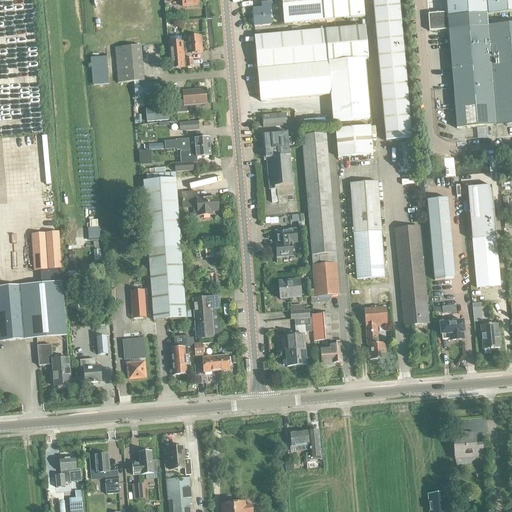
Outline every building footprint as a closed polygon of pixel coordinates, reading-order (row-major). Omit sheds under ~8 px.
[(282,0),(284,24),(325,20),(323,0),(282,0)] [(323,0),(325,20),(365,17),(363,0),(323,0)] [(376,33),(402,31),(399,0),(389,0),(373,1),(376,33)] [(446,0),(448,18),(488,15),(486,0),(446,0)] [(511,0),(486,0),(488,15),(511,13),(511,0)] [(254,27),(271,25),(270,10),(272,10),(271,3),(262,4),(262,8),(253,9),(254,27)] [(430,31),(449,29),(448,18),(448,13),(428,15),(430,31)] [(490,46),(511,44),(511,24),(488,26),(490,46)] [(450,49),(490,46),(488,26),(449,29),(450,49)] [(258,69),(365,61),(369,61),(366,28),(256,36),(258,69)] [(381,78),(406,76),(402,31),(376,33),(381,78)] [(173,68),(193,66),(192,59),(183,60),(183,51),(188,50),(189,54),(202,52),(200,36),(187,38),(187,43),(182,43),(182,42),(171,43),(172,54),(171,54),(171,58),(172,58),(173,68)] [(492,66),(511,64),(511,44),(490,46),(492,66)] [(118,83),(144,81),(141,45),(115,47),(118,83)] [(452,69),(492,66),(490,46),(450,49),(452,69)] [(107,57),(90,58),(93,86),(109,84),(107,57)] [(370,118),(365,61),(258,69),(261,101),(331,94),(333,121),(370,118)] [(493,86),(511,84),(511,64),(492,66),(493,86)] [(453,89),(493,86),(492,66),(452,69),(453,89)] [(386,141),(412,139),(406,76),(381,78),(386,141)] [(135,95),(165,92),(165,82),(134,85),(135,95)] [(495,106),(511,104),(511,84),(493,86),(495,106)] [(455,109),(495,106),(493,86),(453,89),(455,109)] [(177,114),(191,113),(190,106),(206,104),(205,90),(183,92),(184,106),(176,106),(177,114)] [(497,126),(511,124),(511,104),(495,106),(497,126)] [(457,129),(497,126),(495,106),(455,109),(457,129)] [(147,123),(169,121),(168,108),(146,110),(147,123)] [(263,127),(287,125),(286,114),(262,116),(263,127)] [(180,124),(181,132),(199,130),(198,122),(180,124)] [(338,157),(373,154),(371,126),(336,129),(338,157)] [(289,133),(263,135),(266,159),(267,159),(271,190),(272,203),(278,202),(278,198),(287,197),(288,201),(293,200),(293,195),(290,156),(291,156),(289,133)] [(316,303),(321,303),(326,302),(331,296),(340,295),(327,134),(302,136),(316,303)] [(176,151),(181,150),(194,149),(194,148),(210,147),(210,138),(194,139),(176,140),(176,141),(165,142),(165,150),(174,149),(175,150),(176,150),(176,151)] [(175,172),(193,171),(193,163),(197,163),(197,156),(211,156),(210,147),(194,148),(194,149),(181,150),(182,163),(174,163),(175,172)] [(140,160),(149,159),(151,158),(151,151),(139,152),(139,160),(140,160)] [(147,181),(144,182),(149,250),(181,247),(178,208),(177,196),(175,180),(175,179),(175,173),(165,174),(155,175),(149,175),(146,175),(147,181)] [(378,182),(350,184),(354,234),(382,232),(378,182)] [(492,187),(468,189),(477,288),(501,286),(492,187)] [(197,199),(197,192),(182,193),(183,209),(193,208),(194,215),(199,215),(199,216),(206,216),(205,213),(216,212),(215,197),(197,199)] [(455,279),(447,199),(427,201),(435,281),(455,279)] [(405,327),(429,324),(419,228),(395,230),(405,327)] [(297,229),(276,232),(278,243),(276,243),(277,257),(293,255),(292,242),(298,241),(297,229)] [(32,235),(35,271),(61,269),(58,232),(32,235)] [(382,232),(354,234),(357,280),(385,277),(382,232)] [(181,247),(149,250),(154,320),(186,318),(181,247)] [(281,299),(301,297),(300,282),(280,284),(281,299)] [(0,339),(0,342),(67,336),(62,283),(0,288),(0,339)] [(144,290),(131,291),(132,312),(146,311),(144,290)] [(197,339),(221,337),(218,298),(194,299),(197,339)] [(473,314),(482,313),(481,303),(472,304),(473,314)] [(379,344),(378,327),(388,327),(386,308),(364,310),(367,345),(369,345),(370,359),(386,358),(385,344),(379,344)] [(309,312),(309,311),(291,312),(292,319),(295,319),(311,318),(311,316),(311,312),(309,312)] [(332,340),(330,315),(318,316),(311,316),(311,318),(312,333),(313,342),(332,340)] [(312,333),(311,318),(295,319),(295,325),(305,325),(306,333),(312,333)] [(442,336),(442,340),(450,340),(450,341),(464,340),(464,334),(463,321),(440,323),(441,336),(442,336)] [(500,348),(498,325),(482,326),(484,350),(485,354),(491,353),(491,349),(500,348)] [(286,352),(305,350),(304,334),(284,336),(286,352)] [(176,358),(173,359),(174,375),(188,374),(187,367),(190,367),(188,348),(194,348),(193,338),(189,339),(189,336),(174,337),(174,340),(176,358)] [(98,356),(108,355),(107,337),(97,337),(98,356)] [(141,360),(146,359),(145,339),(123,342),(124,361),(130,361),(130,363),(128,363),(129,380),(147,378),(145,362),(141,362),(141,360)] [(196,356),(204,355),(203,343),(195,344),(196,356)] [(53,359),(51,345),(36,346),(38,366),(53,365),(55,386),(71,385),(69,358),(53,359)] [(330,365),(330,364),(342,363),(341,345),(330,346),(330,350),(321,351),(322,364),(323,364),(323,365),(330,365)] [(305,351),(305,350),(286,352),(287,367),(312,365),(310,351),(305,351)] [(217,372),(230,371),(229,356),(216,357),(217,372)] [(204,373),(217,372),(216,357),(203,358),(204,373)] [(94,367),(94,360),(80,361),(81,368),(83,368),(85,384),(102,383),(101,366),(94,367)] [(309,451),(308,436),(308,431),(290,433),(291,447),(293,447),(293,451),(297,450),(297,451),(304,450),(304,452),(308,451),(309,451)] [(307,461),(321,460),(318,431),(308,431),(308,436),(309,451),(309,454),(306,454),(307,461)] [(476,446),(475,434),(454,435),(455,457),(473,456),(474,459),(483,458),(482,445),(476,446)] [(192,475),(191,460),(185,460),(184,447),(169,449),(171,470),(185,469),(186,476),(192,475)] [(133,467),(133,476),(142,475),(158,474),(156,461),(152,461),(151,452),(150,452),(150,451),(145,451),(145,452),(139,453),(140,466),(133,467)] [(109,473),(107,455),(95,456),(95,457),(90,457),(91,480),(105,479),(106,495),(119,494),(117,472),(109,473)] [(62,475),(55,475),(55,478),(56,488),(62,487),(65,487),(65,481),(70,481),(70,483),(81,482),(80,469),(76,469),(75,458),(59,459),(60,461),(58,462),(58,466),(59,466),(60,466),(61,471),(62,471),(62,472),(62,475)] [(285,472),(294,472),(293,461),(284,462),(285,472)] [(190,477),(167,479),(169,500),(173,499),(173,511),(190,511),(190,504),(192,504),(190,477)] [(133,501),(145,500),(144,484),(131,485),(133,501)] [(73,501),(70,505),(71,511),(82,511),(82,504),(81,492),(76,492),(77,501),(73,501)] [(469,503),(471,496),(461,493),(459,501),(469,503)] [(446,511),(445,494),(429,495),(430,511),(446,511)]
